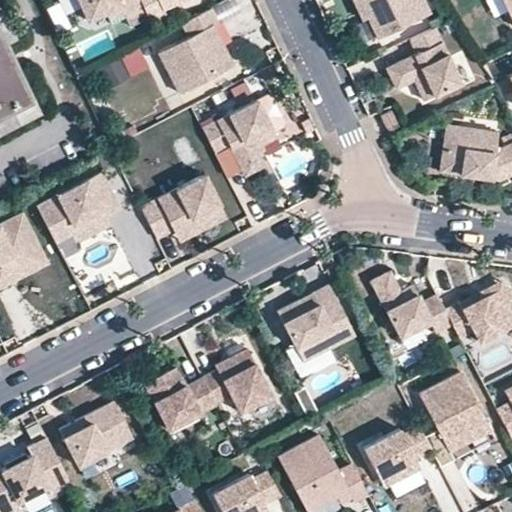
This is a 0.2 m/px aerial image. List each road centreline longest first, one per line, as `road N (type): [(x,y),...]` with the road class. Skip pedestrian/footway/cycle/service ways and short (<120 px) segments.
road 1 (residential): [(0,393),(338,218),(368,214)]
road 2 (residential): [(289,0),(351,137),(368,214)]
road 3 (residential): [(368,214),(511,234)]
